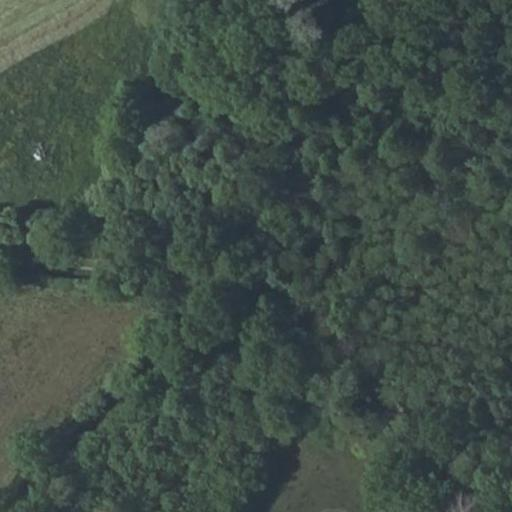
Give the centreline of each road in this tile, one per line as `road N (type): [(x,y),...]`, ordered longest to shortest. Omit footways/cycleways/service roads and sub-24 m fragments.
road 1 (track): [(232,273),(297,306),(389,375),(496,511)]
road 2 (track): [(8,511),(232,273)]
road 3 (track): [(0,253),(232,273)]
